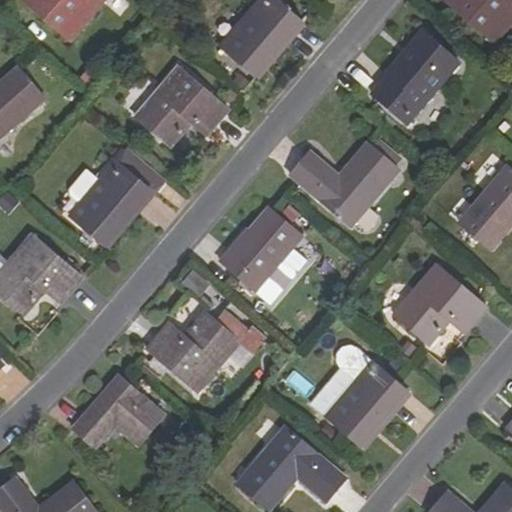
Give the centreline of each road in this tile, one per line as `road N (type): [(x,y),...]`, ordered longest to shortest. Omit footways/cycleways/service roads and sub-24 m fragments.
road 1 (residential): [(378,0),(103,323),(0,418)]
road 2 (residential): [(375,511),(511,351)]
